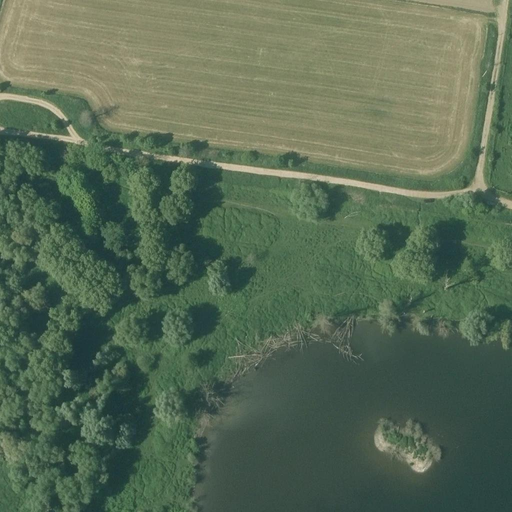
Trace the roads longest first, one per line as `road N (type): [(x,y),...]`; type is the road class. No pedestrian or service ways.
road 1 (track): [(511,250),(217,200),(162,199),(0,162)]
road 2 (track): [(511,205),(478,184),(411,194),(15,135)]
road 3 (track): [(503,0),(478,184)]
